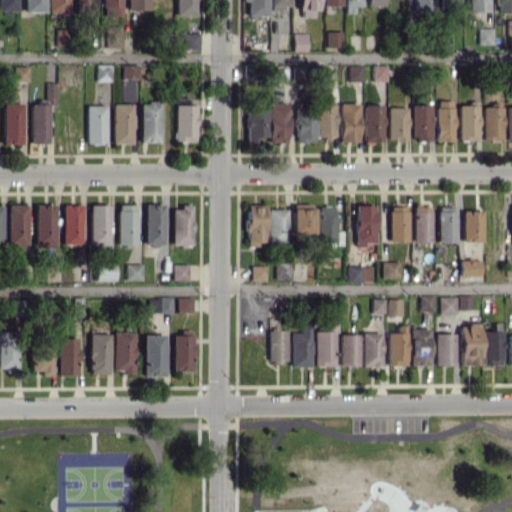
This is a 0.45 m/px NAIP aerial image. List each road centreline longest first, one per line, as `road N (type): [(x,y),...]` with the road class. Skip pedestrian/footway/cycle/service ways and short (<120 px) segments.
road 1 (residential): [(220,0),(216,511)]
road 2 (residential): [(0,405),(511,402)]
road 3 (residential): [(511,172),(0,173)]
